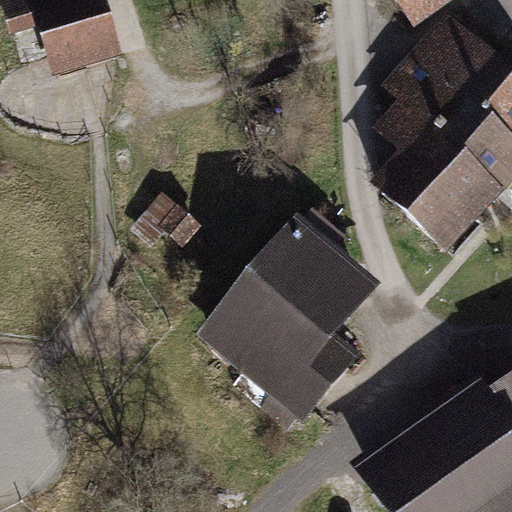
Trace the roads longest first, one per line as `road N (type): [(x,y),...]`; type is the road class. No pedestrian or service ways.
road 1 (residential): [(344,0),(367,217),(437,377)]
road 2 (track): [(275,511),(338,450),(437,377),(511,342)]
road 3 (unknown): [(99,134),(106,271)]
